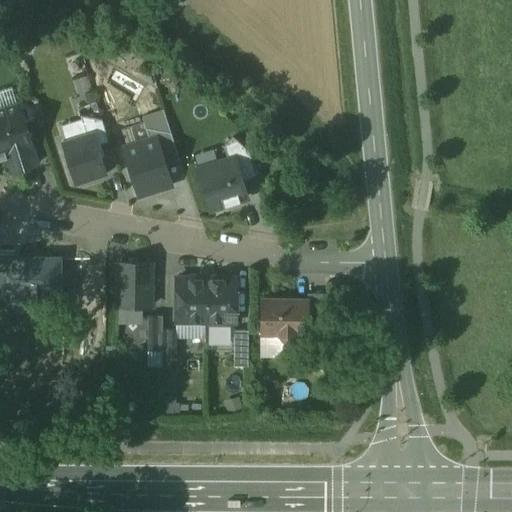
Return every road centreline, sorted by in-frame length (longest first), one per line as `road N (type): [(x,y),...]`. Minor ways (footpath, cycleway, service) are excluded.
road 1 (secondary): [(406,490),(0,484)]
road 2 (residential): [(0,201),(387,273)]
road 3 (secondary): [(359,0),(387,273)]
road 4 (secondary): [(387,273),(406,490)]
